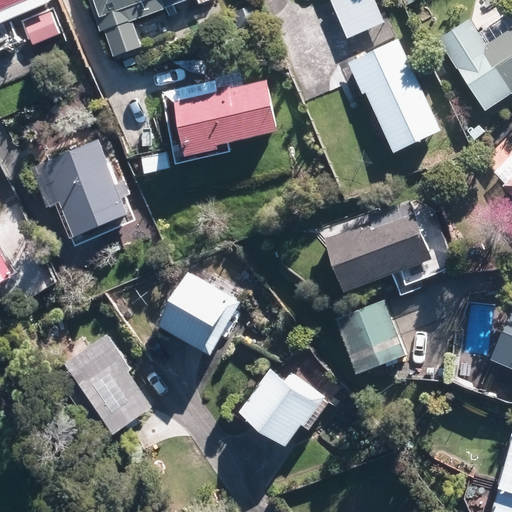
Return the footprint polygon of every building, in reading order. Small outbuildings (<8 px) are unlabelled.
[(0,0),(0,12),(29,0),(0,0)] [(93,0),(111,56),(137,47),(127,17),(179,0),(93,0)] [(366,0),(335,0),(331,2),(346,36),(376,24),(366,0)] [(469,28),(439,48),(481,111),(511,90),(511,15),(476,39),(469,28)] [(394,45),(346,67),(384,150),(432,129),(394,45)] [(265,86),(184,101),(192,146),(274,131),(265,86)] [(94,149),(47,166),(71,236),(119,220),(94,149)] [(511,177),(502,187),(511,197),(511,177)] [(403,210),(325,242),(346,293),(424,262),(403,210)] [(0,252),(0,286),(15,278),(0,252)] [(209,354),(234,310),(184,282),(159,327),(209,354)] [(381,306),(337,323),(357,372),(400,354),(381,306)] [(511,327),(498,355),(511,361),(511,327)] [(98,342),(57,370),(104,438),(145,410),(98,342)] [(315,404),(273,374),(247,412),(288,441),(315,404)] [(511,511),(511,459),(497,511),(511,511)]
